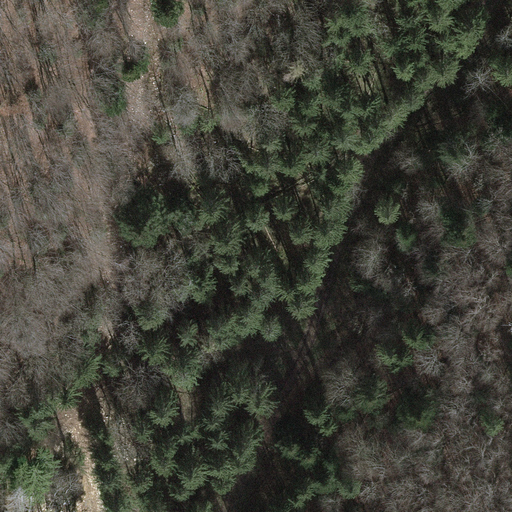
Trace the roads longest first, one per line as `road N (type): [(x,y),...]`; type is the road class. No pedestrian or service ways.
road 1 (track): [(80,402),(320,304),(234,511)]
road 2 (track): [(320,304),(377,136),(492,0)]
road 3 (track): [(10,511),(59,423),(80,402)]
